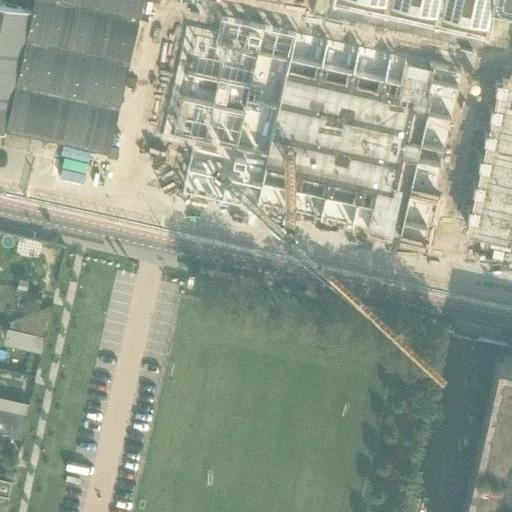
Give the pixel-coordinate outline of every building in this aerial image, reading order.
[(33,0),(31,10),(5,126),(45,135),(106,147),(115,100),(138,0),(33,0)] [(378,0),(488,24),(493,0),(378,0)] [(0,128),(4,129),(5,126),(31,10),(0,3),(0,128)] [(194,38),(172,132),(193,137),(181,190),(425,246),(465,70),(222,15),(215,43),(194,38)] [(511,79),(502,77),(468,230),(511,240),(511,79)] [(28,332),(25,345),(40,349),(43,335),(28,332)] [(511,511),(511,354),(497,351),(492,371),(460,511),(511,511)] [(8,399),(5,410),(15,413),(26,415),(28,403),(8,399)] [(15,413),(10,431),(21,433),(26,415),(15,413)] [(0,478),(0,493),(9,495),(12,481),(0,478)]
